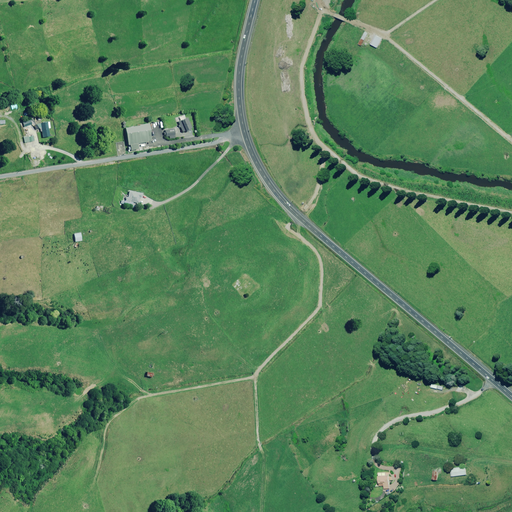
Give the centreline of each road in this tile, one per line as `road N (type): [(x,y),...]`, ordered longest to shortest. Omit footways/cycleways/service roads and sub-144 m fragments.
road 1 (trunk): [(511,394),(290,208),(244,133)]
road 2 (track): [(298,215),(298,235),(319,255),(320,304),(255,375),(261,511)]
road 3 (unclassified): [(0,177),(244,133)]
road 4 (track): [(255,376),(137,398),(107,424),(95,478)]
road 5 (trunk): [(244,133),(239,66),(254,0)]
